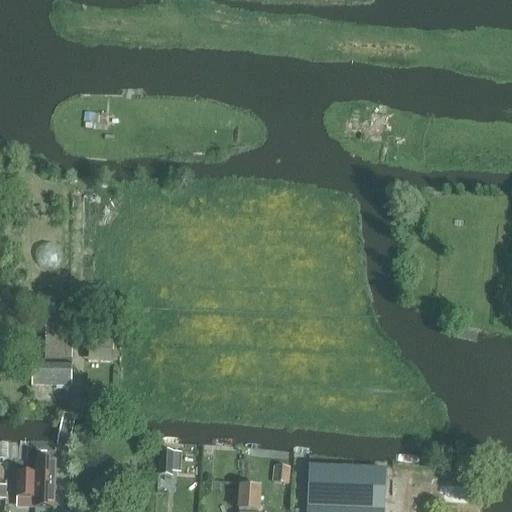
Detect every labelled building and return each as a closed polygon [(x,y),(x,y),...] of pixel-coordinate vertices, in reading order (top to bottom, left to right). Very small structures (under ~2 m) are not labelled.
[(106,132),(107,115),(85,113),(83,130),(106,132)] [(70,193),(70,294),(95,294),(95,193),(70,193)] [(72,387),(73,339),(74,305),(46,304),(47,338),(46,365),(33,364),(32,387),(72,387)] [(181,454),(160,453),(159,478),(172,478),(172,474),(181,474),(181,454)] [(34,476),(33,501),(32,510),(54,511),(56,463),(34,462),(34,476)] [(273,483),(289,485),(290,469),(275,467),(273,483)] [(382,511),(384,470),(308,468),(306,511),(382,511)] [(34,476),(17,475),(16,500),(33,501),(34,476)] [(237,511),(239,511),(241,511),(259,511),(261,489),(239,488),(237,511)]
